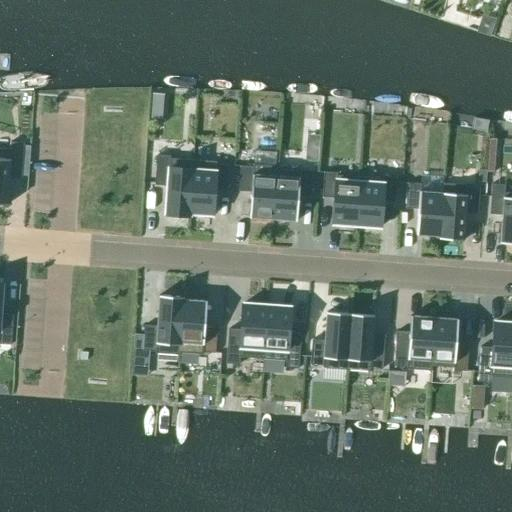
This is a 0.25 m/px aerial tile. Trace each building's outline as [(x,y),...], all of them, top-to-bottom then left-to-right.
[(306,160),(320,161),(322,134),(307,134),(306,160)] [(496,140),(489,139),(487,172),(494,172),(496,140)] [(10,150),(0,149),(0,205),(7,206),(9,178),(21,178),(23,144),(10,143),(10,150)] [(190,217),(190,214),(194,161),(169,159),(170,157),(157,156),(154,186),(167,187),(165,215),(190,217)] [(194,161),(190,214),(212,216),(214,190),(227,191),(228,166),(216,165),(216,163),(194,161)] [(272,220),(276,167),(253,165),(252,167),(240,166),(238,192),(251,193),(249,218),(272,220)] [(276,167),(272,220),(296,222),(298,196),(310,197),(312,172),(300,171),(300,169),(276,167)] [(486,171),(478,170),(478,182),(486,183),(486,171)] [(332,224),(356,226),(359,182),(336,181),(337,173),(324,172),(322,198),(334,199),(332,224)] [(359,182),(356,226),(380,228),(382,202),(394,203),(396,178),(383,177),(382,184),(359,182)] [(416,235),(439,237),(442,193),(420,192),(420,184),(407,183),(405,209),(418,209),(416,235)] [(439,237),(439,239),(463,241),(465,213),(478,214),(479,189),(467,188),(467,186),(443,184),(442,193),(439,237)] [(499,244),(511,244),(511,193),(504,193),(505,186),(491,185),(489,215),(502,216),(499,244)] [(3,284),(0,283),(0,344),(11,345),(12,314),(1,314),(3,284)] [(184,298),(159,296),(157,326),(144,326),(144,336),(134,335),(133,355),(143,355),(143,351),(155,352),(155,354),(179,356),(180,353),(184,300),(184,298)] [(206,302),(184,300),(180,353),(202,355),(203,353),(215,354),(217,328),(204,327),(206,302)] [(262,359),(266,306),(242,304),(241,330),(228,329),(226,364),(239,365),(240,358),(262,359)] [(290,308),(266,306),(262,359),(285,361),(285,368),(298,369),(300,334),(288,333),(290,308)] [(346,370),(350,314),(326,313),(324,341),(312,340),(310,365),(322,366),(322,368),(346,370)] [(374,316),(350,314),(346,370),(369,372),(370,369),(382,369),(385,335),(372,334),(374,316)] [(431,367),(435,318),(410,316),(409,333),(397,332),(394,367),(407,367),(406,370),(431,371),(431,367)] [(458,320),(435,318),(431,367),(453,368),(453,371),(466,372),(468,346),(456,345),(458,320)] [(511,377),(511,323),(494,323),(492,348),(480,347),(477,382),(490,383),(490,376),(511,377)] [(471,394),(470,410),(482,410),(483,395),(471,394)]
